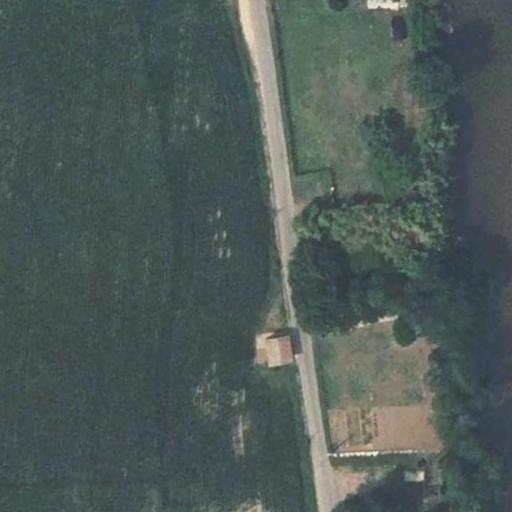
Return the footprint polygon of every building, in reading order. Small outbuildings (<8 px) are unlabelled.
[(408,0),(361,0),(362,11),(409,9),(408,0)] [(413,246),(412,224),(401,225),(402,246),(413,246)] [(422,224),(412,224),(413,246),(424,247),(422,224)] [(287,360),(284,337),(263,339),(265,361),(287,360)] [(396,455),(362,457),(364,484),(382,483),(381,469),(397,468),(396,455)] [(397,488),(397,500),(420,500),(420,488),(397,488)]
